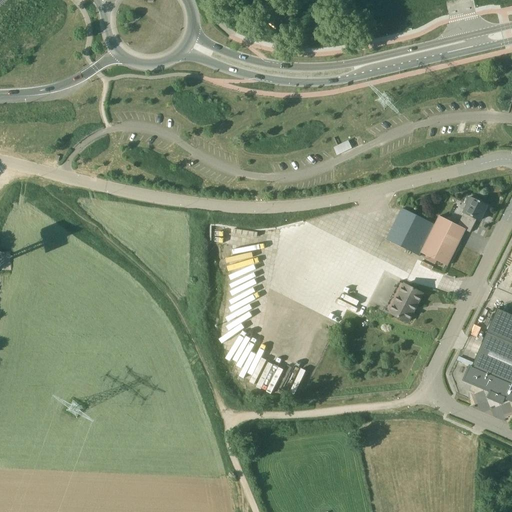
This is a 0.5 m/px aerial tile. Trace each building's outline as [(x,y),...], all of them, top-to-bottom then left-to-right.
[(332,147),(334,154),(349,148),(346,141),(332,147)] [(479,221),(487,206),(472,198),(471,198),(469,197),(466,204),(468,205),(458,226),(463,229),(466,230),(465,230),(470,232),(476,220),(479,221)] [(463,229),(458,226),(439,216),(435,225),(403,209),(387,240),(420,257),(421,253),(448,266),(465,230),(466,230),(463,229)] [(422,294),(409,287),(399,282),(384,310),(407,322),(422,294)] [(511,342),(487,332),(471,368),(480,372),(475,385),(511,401),(511,342)]
